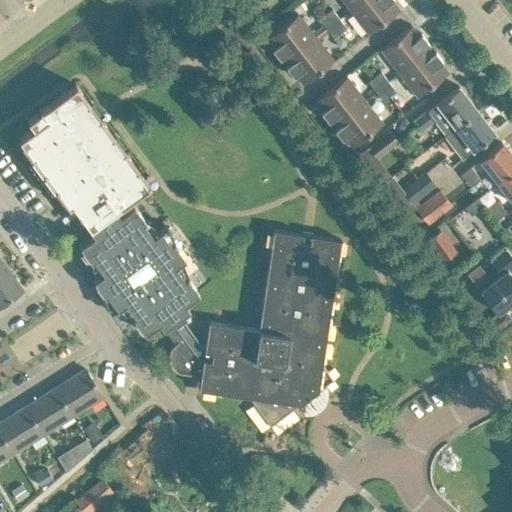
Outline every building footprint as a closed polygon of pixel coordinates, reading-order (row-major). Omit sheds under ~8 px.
[(342,0),(350,10),(362,0),(342,0)] [(362,0),(350,10),(369,34),(370,33),(369,32),(398,10),(399,11),(400,10),(392,0),(362,0)] [(332,8),(325,14),(333,23),(339,18),(332,8)] [(285,61),(316,37),(297,12),(296,13),(297,14),(268,37),(267,36),(266,36),(274,47),(272,49),(279,59),(282,57),(285,61)] [(333,23),(325,14),(319,19),(326,28),(333,23)] [(347,27),(339,18),(333,23),(340,33),(347,27)] [(340,33),(333,23),(326,28),(334,38),(340,33)] [(380,48),(399,73),(430,49),(427,45),(429,43),(422,33),(419,35),(411,24),(410,25),(411,26),(382,49),(381,48),(380,48)] [(316,37),(285,61),(288,64),(285,66),(293,76),(296,75),(304,85),(305,84),(304,83),(333,61),(334,62),(335,61),(316,37)] [(433,52),(430,49),(399,73),(418,97),(419,96),(418,95),(447,73),(448,74),(449,73),(441,62),(443,61),(435,51),(433,52)] [(381,71),(374,76),(382,86),(388,81),(381,71)] [(334,123),(365,99),(346,75),(345,76),(345,77),(317,99),(316,98),(315,99),(323,110),(320,111),(328,121),(331,120),(334,123)] [(382,86),(374,76),(368,81),(375,91),(382,86)] [(396,90),(388,81),(382,86),(389,95),(396,90)] [(71,204),(89,228),(115,209),(115,210),(149,184),(73,84),(38,111),(44,119),(17,139),(68,206),(71,204)] [(389,95),(382,86),(375,91),(383,100),(389,95)] [(455,126),(477,109),(459,86),(438,102),(415,119),(422,130),(434,121),(444,134),(455,126)] [(365,99),(334,123),(337,127),(334,129),(342,139),(344,137),(353,148),(354,147),(353,146),(382,123),(382,124),(383,124),(365,99)] [(455,126),(444,134),(462,157),(472,148),(478,144),(494,131),(477,109),(455,126)] [(368,164),(376,157),(397,141),(390,131),(360,154),(368,164)] [(511,156),(511,155),(511,154),(501,142),(480,158),(498,181),(511,170),(511,156)] [(471,186),(480,179),(470,166),(461,174),(471,186)] [(511,170),(498,181),(511,199),(511,170)] [(412,203),(427,190),(436,184),(425,171),(401,190),(412,203)] [(491,179),(476,188),(483,199),(498,190),(491,179)] [(427,223),(443,210),(451,204),(440,190),(416,208),(427,223)] [(471,215),(484,204),(478,195),(464,206),(471,215)] [(497,219),(506,212),(497,199),(487,207),(497,219)] [(145,220),(133,205),(119,215),(115,210),(115,209),(89,228),(93,234),(79,245),(91,260),(93,259),(103,272),(93,279),(105,295),(107,294),(116,307),(114,308),(115,309),(125,302),(135,315),(133,317),(144,332),(158,322),(163,328),(166,326),(166,327),(177,342),(173,345),(171,346),(170,347),(170,349),(169,351),(168,352),(168,355),(168,357),(168,358),(168,360),(169,362),(170,364),(171,366),(172,368),(173,369),(175,370),(177,371),(178,372),(179,372),(181,372),(190,374),(192,358),(203,360),(198,388),(249,396),(270,425),(308,397),(309,396),(333,378),(322,364),(340,239),(311,234),(309,242),(302,241),(303,233),(273,229),(258,329),(208,321),(204,349),(180,316),(189,309),(184,303),(198,292),(187,277),(185,278),(175,265),(185,258),(173,242),(171,243),(161,230),(163,229),(163,228),(153,235),(143,222),(145,220)] [(441,223),(460,240),(472,226),(453,209),(441,223)] [(443,260),(456,250),(440,229),(427,238),(443,260)] [(497,312),(511,300),(511,274),(509,270),(511,267),(511,255),(505,247),(490,260),(501,274),(480,290),(497,312)] [(0,305),(22,289),(1,261),(0,261),(0,305)] [(72,415),(85,407),(102,396),(85,368),(55,387),(72,415)] [(42,434),(72,415),(55,387),(25,406),(42,434)] [(0,433),(12,452),(42,434),(25,406),(0,421),(0,433)] [(92,442),(103,436),(95,421),(84,427),(92,442)] [(0,459),(12,452),(0,433),(0,459)] [(54,441),(42,447),(53,467),(64,461),(54,441)] [(114,483),(130,471),(119,457),(104,469),(114,483)] [(16,477),(25,492),(37,485),(27,470),(16,477)] [(101,504),(114,492),(102,479),(89,490),(101,504)] [(67,505),(69,511),(83,511),(78,500),(67,505)]
